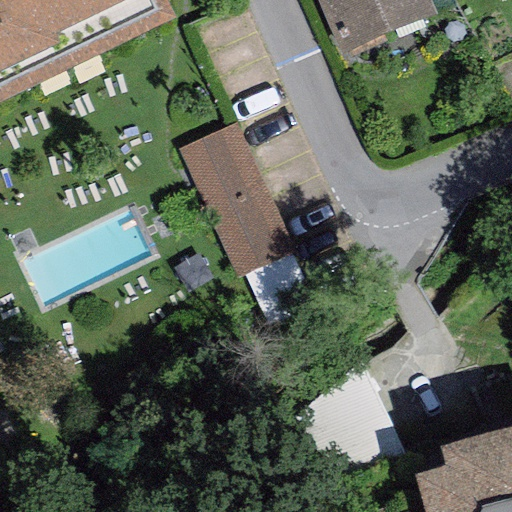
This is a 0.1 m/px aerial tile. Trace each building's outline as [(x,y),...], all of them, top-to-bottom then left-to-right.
[(0,0),(0,101),(174,15),(166,0),(0,0)] [(430,0),(316,0),(340,56),(437,15),(430,0)] [(298,259),(235,125),(178,152),(241,285),(298,259)] [(408,462),(362,362),(297,417),(331,493),(408,462)] [(511,511),(511,426),(439,447),(444,468),(414,476),(423,511),(511,511)]
